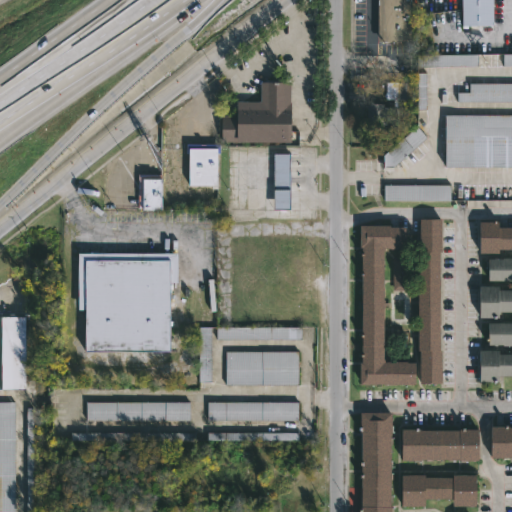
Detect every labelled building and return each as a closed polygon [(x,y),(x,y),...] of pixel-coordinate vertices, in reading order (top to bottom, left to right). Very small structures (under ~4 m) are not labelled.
[(382,41),(381,0),(413,0),(413,41),(382,41)] [(469,26),(464,26),(464,0),(495,0),(495,25),(469,26)] [(480,66),(419,67),(419,55),(479,54),(480,66)] [(511,54),(502,54),(502,67),(511,66),(511,54)] [(429,109),(420,109),(419,73),(428,73),(429,109)] [(241,142),(223,142),(223,115),(240,116),(240,101),(262,101),(263,82),(292,82),(293,142),(241,142)] [(399,99),(399,107),(395,107),(395,99),(385,99),(386,82),(411,82),(411,99),(399,99)] [(511,101),(460,102),(460,92),(471,92),(471,83),(511,83),(511,101)] [(367,105),(366,126),(395,127),(395,106),(367,105)] [(511,167),(449,167),(449,114),(511,114),(511,167)] [(396,167),(387,167),(387,155),(418,126),(428,137),(396,167)] [(208,143),(222,144),(222,149),(220,149),(219,185),(192,185),(192,151),(190,151),(190,144),(208,143)] [(292,154),(293,210),(276,210),(275,153),(292,154)] [(164,210),(146,210),(145,179),(164,179),(164,210)] [(450,200),(386,200),(386,185),(452,185),(452,200),(450,200)] [(436,382),(420,382),(418,250),(420,250),(420,217),(442,217),(442,250),(440,250),(442,382),(436,382)] [(511,248),(499,248),(499,252),(479,251),(479,220),(498,221),(498,226),(511,226),(511,248)] [(391,223),(391,225),(407,225),(407,247),(385,247),(384,357),(386,357),(386,360),(391,360),(391,361),(396,361),(396,360),(417,360),(416,383),(361,382),(361,361),(362,361),(363,246),(360,246),(360,223),(391,223)] [(175,283),(174,352),(89,352),(89,337),(81,337),(81,253),(179,253),(179,283),(175,283)] [(405,288),(391,289),(391,255),(405,255),(405,288)] [(511,257),(511,280),(489,280),(489,257),(511,257)] [(511,311),(500,311),(500,318),(479,318),(479,285),(498,285),(498,289),(511,289),(511,311)] [(23,388),(0,388),(0,315),(22,315),(23,388)] [(511,322),(511,344),(488,344),(488,322),(511,322)] [(215,328),(215,341),(301,341),(301,328),(215,328)] [(198,382),(209,382),(209,329),(198,329),(198,382)] [(511,375),(500,375),(500,381),(479,381),(479,350),(499,350),(499,353),(511,353),(511,375)] [(300,386),(228,385),(228,352),(301,352),(300,386)] [(17,511),(0,511),(0,402),(16,402),(17,511)] [(191,421),(88,421),(88,403),(191,402),(191,421)] [(300,421),(209,421),(209,402),(300,403),(300,421)] [(35,511),(28,511),(27,408),(34,408),(35,511)] [(390,432),(390,511),(355,511),(355,486),(359,486),(359,412),(390,412),(390,432)] [(511,456),(510,456),(510,457),(491,457),(491,426),(511,426),(511,456)] [(479,428),(479,460),(421,459),(421,460),(401,460),(402,428),(460,429),(460,428),(479,428)] [(298,442),(298,433),(207,434),(207,443),(298,442)] [(69,434),(69,447),(190,447),(190,434),(69,434)] [(476,476),(475,506),(453,506),(453,499),(447,498),(426,498),(425,506),(401,505),(401,475),(452,476),(452,474),(476,474),(476,476)]
